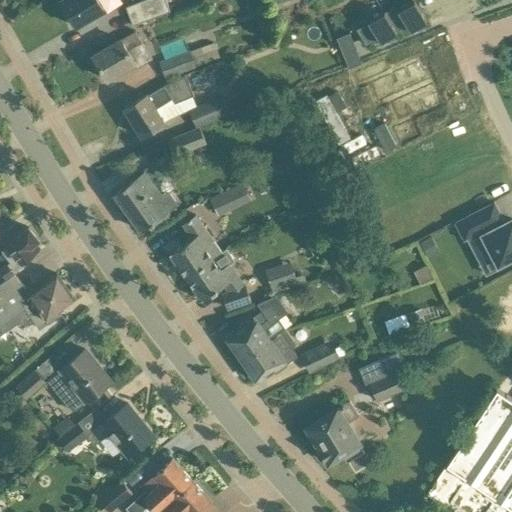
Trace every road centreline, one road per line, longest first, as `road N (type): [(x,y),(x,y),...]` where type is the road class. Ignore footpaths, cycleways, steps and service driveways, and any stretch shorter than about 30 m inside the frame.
road 1 (secondary): [(312,511),(126,288),(0,87)]
road 2 (residential): [(511,140),(466,38),(511,24)]
